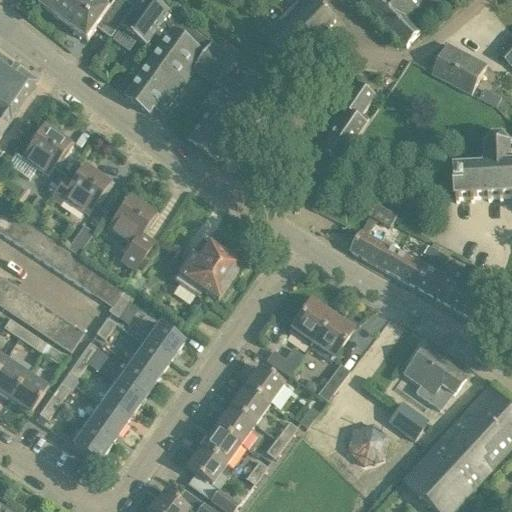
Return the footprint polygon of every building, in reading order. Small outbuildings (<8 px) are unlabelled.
[(116,0),(110,9),(98,0),(44,0),(40,7),(88,42),(98,28),(113,39),(135,8),(124,0),(116,0)] [(153,40),(164,48),(165,48),(183,23),(180,21),(152,0),(144,0),(123,30),(148,48),(153,40)] [(124,0),(135,8),(137,9),(143,0),(124,0)] [(316,0),(298,0),(300,2),(264,37),(294,66),(337,22),(316,0)] [(361,0),(358,2),(364,8),(407,50),(421,36),(414,28),(443,0),(361,0)] [(239,64),(183,23),(165,48),(164,48),(127,98),(151,116),(156,111),(163,116),(195,72),(218,89),(226,79),(230,82),(237,69),(239,64)] [(511,41),(497,57),(511,71),(511,41)] [(448,49),(447,49),(432,78),(471,99),(486,69),(448,49)] [(0,90),(14,70),(0,60),(0,90)] [(248,84),(242,81),(246,76),(237,69),(230,82),(228,85),(244,95),(262,108),(274,93),(262,84),(263,83),(257,78),(256,79),(253,77),(248,84)] [(0,139),(36,85),(14,70),(0,90),(0,139)] [(245,131),(262,108),(244,95),(228,85),(230,82),(226,79),(218,89),(217,88),(212,96),(235,113),(229,121),(245,131)] [(322,150),(340,163),(370,122),(362,117),(376,97),(358,84),(341,108),(348,114),(322,150)] [(511,107),(502,101),(484,92),(479,101),(496,111),(498,109),(507,114),(511,107)] [(203,108),(212,114),(190,144),(219,166),(245,131),(229,121),(235,113),(212,96),(208,102),(203,108)] [(29,182),(37,170),(48,178),(62,156),(65,158),(73,146),(61,138),(60,139),(45,129),(29,153),(23,148),(17,157),(15,156),(8,168),(29,182)] [(483,164),(483,165),(483,171),(454,172),(454,187),(455,202),(511,199),(511,167),(511,168),(510,147),(502,139),(491,139),(485,148),(485,164),(483,164)] [(61,207),(65,202),(88,217),(102,196),(105,198),(114,185),(101,177),(100,179),(85,169),(74,186),(66,181),(52,201),(61,207)] [(22,221),(25,223),(33,228),(48,205),(38,198),(22,221)] [(136,274),(155,246),(141,237),(148,227),(151,229),(159,217),(146,208),(145,211),(130,200),(109,232),(132,248),(121,265),(136,274)] [(350,255),(382,273),(393,252),(365,238),(377,224),(390,231),(397,218),(376,206),(369,220),(361,236),(350,255)] [(0,218),(0,235),(2,237),(16,217),(6,210),(0,218)] [(2,237),(12,244),(25,223),(22,221),(16,217),(2,237)] [(25,223),(12,244),(22,250),(35,230),(33,228),(25,223)] [(68,251),(75,256),(78,259),(94,235),(83,228),(68,251)] [(22,250),(32,257),(45,237),(35,230),(22,250)] [(32,257),(42,263),(55,243),(45,237),(32,257)] [(42,263),(52,270),(65,250),(55,243),(42,263)] [(203,292),(218,302),(241,269),(208,247),(198,262),(192,258),(175,284),(198,300),(203,292)] [(52,270),(62,277),(75,256),(68,251),(65,250),(52,270)] [(439,264),(443,257),(429,250),(425,257),(439,264)] [(425,269),(409,261),(393,252),(382,273),(413,290),(425,269)] [(62,277),(72,283),(85,263),(78,259),(75,256),(62,277)] [(443,257),(439,264),(445,268),(449,260),(443,257)] [(82,290),(95,270),(85,263),(72,283),(82,290)] [(413,290),(422,295),(445,308),(457,287),(425,269),(413,290)] [(82,290),(92,297),(105,276),(95,270),(82,290)] [(457,287),(445,308),(470,322),(482,300),(475,296),(484,279),(466,270),(457,287)] [(136,297),(146,282),(136,275),(126,291),(136,297)] [(92,297),(102,304),(116,283),(105,276),(92,297)] [(0,287),(0,308),(1,309),(14,289),(4,282),(0,287)] [(112,310),(120,298),(126,290),(116,283),(102,304),(112,310)] [(511,288),(496,302),(511,317),(511,288)] [(1,309),(11,315),(24,296),(14,289),(1,309)] [(11,315),(21,322),(34,302),(24,296),(11,315)] [(120,298),(112,310),(110,314),(117,319),(128,303),(120,298)] [(21,322),(30,328),(44,309),(34,302),(21,322)] [(288,335),(310,350),(331,318),(310,304),(288,335)] [(30,328),(40,335),(53,315),(44,309),(30,328)] [(40,335),(50,342),(63,322),(53,315),(40,335)] [(353,333),(331,318),(310,350),(331,365),(353,333)] [(116,327),(108,321),(97,337),(104,343),(116,327)] [(20,341),(26,333),(10,322),(4,330),(20,341)] [(50,342),(60,348),(73,328),(63,322),(50,342)] [(160,326),(145,347),(170,365),(184,344),(160,326)] [(73,328),(60,348),(71,355),(84,336),(73,328)] [(26,333),(20,341),(36,352),(42,344),(26,333)] [(80,362),(88,367),(98,352),(90,347),(80,362)] [(145,347),(131,367),(155,385),(170,365),(145,347)] [(46,359),(62,369),(68,361),(52,351),(46,359)] [(404,376),(422,388),(416,396),(440,413),(450,398),(453,400),(466,382),(448,368),(449,366),(447,365),(443,362),(441,364),(423,351),(404,376)] [(267,363),(290,380),(303,359),(292,352),(285,362),(273,354),(267,363)] [(88,367),(80,362),(69,378),(77,383),(88,367)] [(0,371),(0,396),(9,402),(26,376),(6,363),(0,371)] [(131,367),(117,388),(141,405),(155,385),(131,367)] [(333,397),(349,375),(340,368),(324,390),(333,397)] [(259,369),(244,389),(269,407),(284,387),(259,369)] [(26,376),(9,402),(30,416),(48,391),(26,376)] [(51,402),(59,408),(70,393),(62,387),(51,402)] [(117,388),(102,408),(127,425),(141,405),(117,388)] [(244,389),(230,410),(255,428),(269,407),(244,389)] [(511,416),(485,392),(442,440),(486,480),(511,451),(511,416)] [(48,424),(59,408),(51,402),(40,419),(48,424)] [(414,444),(428,425),(403,406),(389,425),(414,444)] [(102,408),(88,428),(113,445),(127,425),(102,408)] [(230,410),(216,430),(241,448),(255,428),(230,410)] [(299,427),(306,432),(318,416),(311,411),(299,427)] [(276,442),(285,448),(297,432),(289,426),(276,442)] [(113,445),(88,428),(73,449),(98,466),(113,445)] [(347,456),(363,470),(383,464),(388,442),(372,428),(352,434),(347,456)] [(216,430),(201,450),(226,468),(227,468),(241,448),(216,430)] [(401,485),(430,511),(456,511),(486,480),(442,440),(401,485)] [(285,448),(276,442),(266,456),(274,462),(285,448)] [(226,468),(201,450),(187,471),(212,489),(220,478),(227,482),(233,474),(226,469),(226,468)] [(245,483),(254,489),(267,471),(259,465),(245,483)] [(219,494),(211,504),(221,511),(237,511),(239,509),(219,494)] [(188,511),(165,495),(152,511),(188,511)]
